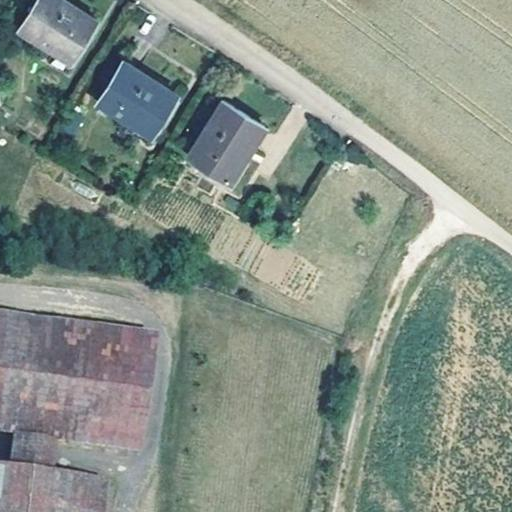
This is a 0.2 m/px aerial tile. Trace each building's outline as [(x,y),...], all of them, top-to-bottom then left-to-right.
[(36,23),(49,0),(24,0),(17,11),(36,23)] [(34,26),(59,42),(62,37),(87,53),(110,17),(82,0),(49,0),(36,23),(34,26)] [(62,37),(59,42),(84,58),(87,53),(62,37)] [(143,109),(169,127),(190,93),(137,59),(113,98),(139,115),(143,109)] [(275,121),(237,98),(203,154),(223,165),(241,176),(261,144),(275,121)] [(143,109),(139,115),(166,132),(169,127),(143,109)] [(241,176),(223,165),(219,172),(244,188),(268,148),(261,144),(241,176)] [(0,428),(16,431),(12,463),(53,469),(57,436),(141,448),(158,333),(0,310),(0,428)] [(102,511),(107,477),(53,469),(12,463),(0,461),(0,511),(102,511)]
